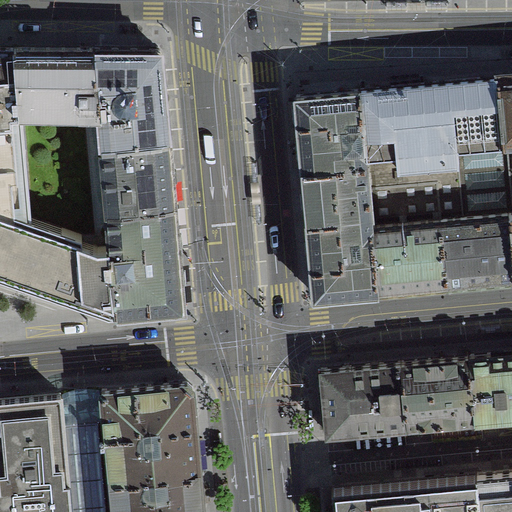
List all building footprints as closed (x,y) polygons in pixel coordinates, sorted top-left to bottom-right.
[(0,95),(20,94),(16,48),(0,48),(0,95)] [(20,94),(23,113),(100,114),(95,49),(16,48),(20,94)] [(100,114),(103,146),(170,139),(164,70),(162,53),(160,49),(95,49),(100,114)] [(504,209),(510,275),(511,274),(511,71),(491,73),(497,142),(504,209)] [(420,78),(352,83),(359,159),(361,188),(429,182),(456,180),(451,146),(497,142),(491,73),(420,78)] [(301,145),(303,163),(359,159),(352,83),(322,86),(294,88),(301,145)] [(0,95),(0,205),(33,217),(23,113),(20,94),(0,95)] [(170,139),(103,146),(109,209),(176,203),(170,139)] [(335,291),(370,288),(361,188),(359,159),(303,163),(308,229),(315,292),(335,291)] [(404,284),(437,281),(432,216),(429,182),(361,188),(370,288),(404,284)] [(176,203),(109,209),(112,245),(119,313),(184,307),(179,247),(176,203)] [(119,313),(112,245),(99,246),(83,241),(82,234),(33,217),(0,205),(0,274),(111,314),(119,313)] [(510,275),(504,209),(432,216),(437,281),(486,277),(510,275)] [(468,351),(475,418),(511,414),(511,347),(468,351)] [(432,355),(401,358),(408,425),(441,421),(475,418),(468,351),(432,355)] [(329,432),(408,425),(401,358),(359,363),(323,366),(326,399),(329,432)] [(112,479),(200,471),(193,384),(188,381),(103,389),(106,418),(112,479)] [(0,398),(0,489),(70,483),(64,422),(61,393),(0,398)] [(106,418),(64,422),(70,483),(72,511),(114,511),(112,479),(106,418)] [(204,511),(200,471),(112,479),(114,511),(204,511)] [(511,511),(511,471),(474,474),(476,511),(511,511)] [(476,511),(474,474),(406,480),(333,487),(335,511),(476,511)] [(72,511),(70,483),(0,489),(0,511),(72,511)]
